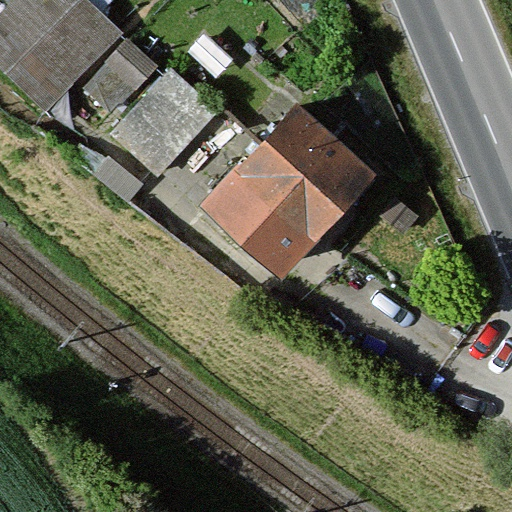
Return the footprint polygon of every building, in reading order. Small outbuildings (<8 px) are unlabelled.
[(15,0),(0,16),(0,65),(45,109),(118,33),(84,0),(15,0)] [(85,87),(112,111),(154,65),(127,41),(85,87)] [(170,70),(114,132),(159,173),(216,111),(170,70)] [(371,178),(294,107),(207,201),(284,272),(371,178)] [(142,184),(108,157),(94,175),(129,202),(142,184)] [(396,198),(381,215),(402,232),(417,216),(396,198)]
